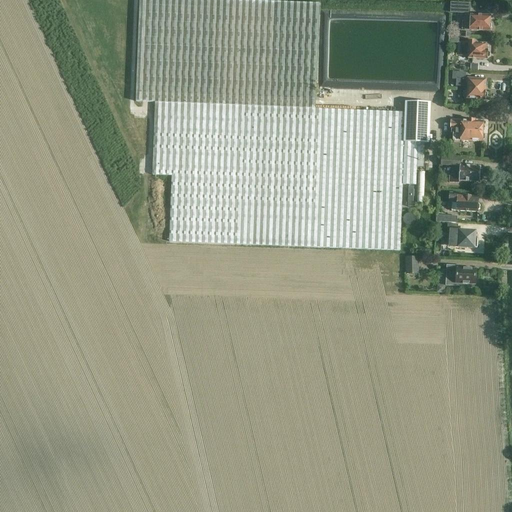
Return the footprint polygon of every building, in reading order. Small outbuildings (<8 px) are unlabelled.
[(203,0),(140,0),(136,103),(155,103),(152,176),(171,176),(169,242),(399,251),(402,185),(416,186),(416,168),(423,168),(424,143),(428,143),(430,103),(405,102),(405,113),(315,110),(319,5),(203,0)] [(489,32),(490,30),(492,29),(492,25),(490,24),(490,17),(470,16),(464,16),(463,30),(470,31),(489,32)] [(487,60),(487,59),(488,59),(491,57),(491,54),(489,52),(487,52),(487,51),(486,51),(486,44),(476,44),(476,42),(469,42),(469,44),(464,43),(458,43),(457,43),(457,56),(463,57),(468,57),(468,59),(487,60)] [(466,87),(466,89),(466,91),(465,91),(463,92),(463,96),(464,98),(466,98),(465,100),(485,101),(485,99),(487,98),(487,95),(485,93),(486,80),(467,79),(465,79),(466,73),(452,72),(452,80),(456,80),(456,87),(466,87)] [(484,122),(450,121),(450,130),(453,130),(452,141),(460,141),(483,142),(483,141),(485,139),(485,134),(483,133),(484,122)] [(452,167),(451,176),(449,176),(449,183),(459,184),(459,182),(479,183),(479,179),(483,179),(484,169),(480,169),(480,167),(461,166),(461,159),(448,158),(441,158),(440,166),(452,167)] [(449,202),(451,202),(451,211),(456,211),(456,210),(465,211),(465,212),(468,212),(468,211),(478,212),(478,211),(480,210),(480,206),(479,204),(479,199),(471,199),(472,197),(457,196),(457,195),(450,195),(449,202)] [(447,232),(451,232),(450,247),(457,247),(456,249),(475,250),(475,247),(478,248),(478,239),(476,239),(476,231),(457,230),(458,225),(447,224),(447,232)] [(405,259),(405,275),(418,275),(418,258),(405,259)] [(476,270),(458,270),(459,267),(447,266),(446,287),(464,288),(464,286),(475,287),(476,270)] [(436,286),(436,294),(444,295),(444,287),(436,286)]
